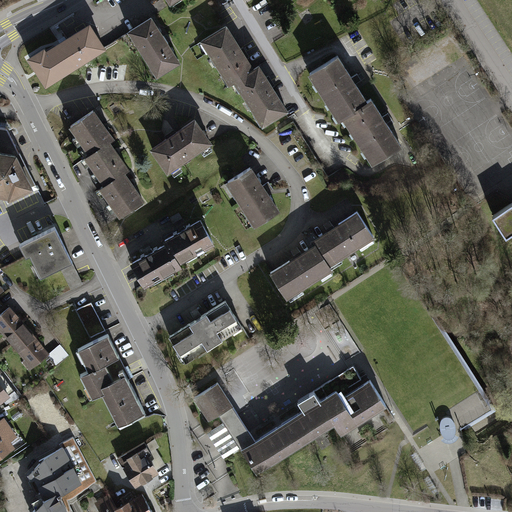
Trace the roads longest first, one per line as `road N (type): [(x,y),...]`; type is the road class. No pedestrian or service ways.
road 1 (residential): [(139,330),(294,228),(299,197),(289,171),(225,114),(165,90),(87,89),(29,112)]
road 2 (residential): [(29,112),(139,330)]
road 3 (residential): [(139,330),(171,399),(187,511)]
road 4 (residential): [(237,0),(335,158)]
road 5 (residential): [(239,511),(295,501),(416,511)]
